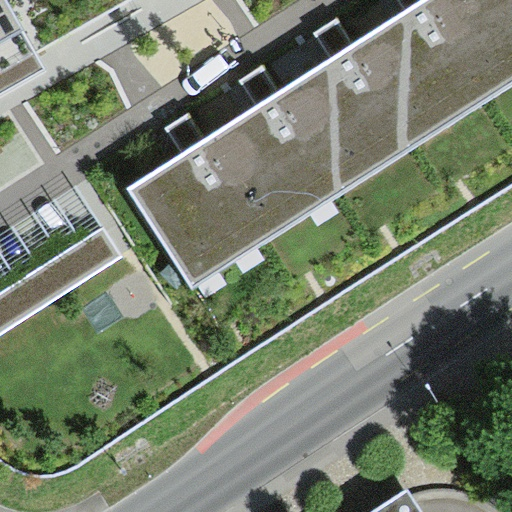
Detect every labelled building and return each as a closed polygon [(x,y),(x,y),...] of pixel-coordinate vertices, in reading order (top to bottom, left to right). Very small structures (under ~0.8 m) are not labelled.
[(4,0),(0,0),(0,94),(44,69),(4,0)] [(497,99),(433,0),(422,0),(418,3),(355,42),(422,147),(497,99)] [(511,88),(511,0),(433,0),(497,99),(511,88)] [(422,147),(355,42),(340,52),(284,90),(350,191),(422,147)] [(350,191),(284,90),(267,101),(208,138),(276,241),(350,191)] [(195,147),(126,193),(194,295),(276,241),(208,138),(195,147)] [(0,338),(134,264),(117,234),(0,299),(0,338)] [(415,511),(407,499),(387,511),(415,511)]
